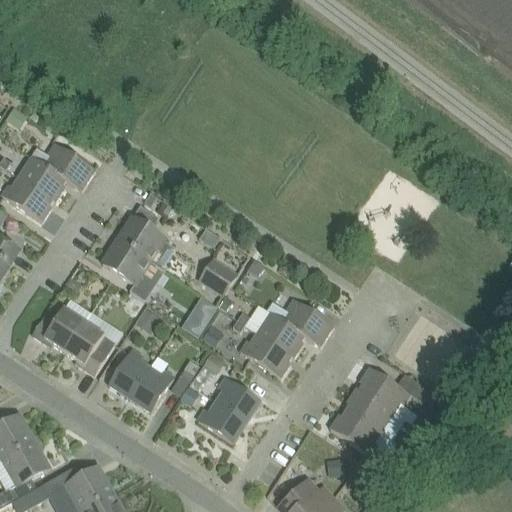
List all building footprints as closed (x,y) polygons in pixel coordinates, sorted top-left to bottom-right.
[(21,132),(27,123),(13,113),(7,123),(21,132)] [(82,195),(96,174),(79,163),(56,148),(49,159),(51,161),(46,170),(45,170),(66,185),(82,195)] [(19,182),(53,205),(56,206),(65,192),(63,190),(66,185),(45,170),(46,170),(32,161),(19,182)] [(0,168),(0,170),(7,175),(11,167),(4,162),(0,168)] [(2,200),(26,216),(43,227),(52,212),(50,210),(53,205),(19,182),(13,192),(9,190),(2,200)] [(168,209),(163,216),(168,219),(173,212),(168,209)] [(133,222),(119,244),(164,273),(176,253),(164,245),(166,243),(150,233),(133,222)] [(0,284),(20,254),(0,240),(0,284)] [(119,279),(136,290),(131,297),(145,306),(165,274),(164,273),(119,244),(103,268),(119,279)] [(223,302),(238,279),(214,263),(199,286),(223,302)] [(265,271),(255,264),(248,275),(258,281),(265,271)] [(233,305),(226,301),(220,310),(227,315),(233,305)] [(335,330),(318,319),(295,304),(288,314),(290,316),(284,325),(271,317),(271,318),(321,350),(335,330)] [(136,329),(150,339),(161,323),(146,313),(136,329)] [(53,349),(65,357),(84,327),(64,314),(59,321),(49,314),(33,339),(51,352),(53,349)] [(94,380),(115,348),(116,348),(96,335),(103,324),(91,316),(84,327),(65,357),(77,365),(76,367),(94,380)] [(245,331),(250,323),(242,318),(237,326),(245,331)] [(321,350),(271,318),(257,338),(292,361),(294,362),(304,348),(301,346),(305,341),(321,351),(321,350)] [(198,341),(204,332),(190,323),(183,332),(198,341)] [(245,331),(237,326),(233,333),(241,338),(245,331)] [(213,350),(219,341),(209,335),(203,343),(213,350)] [(292,361),(257,338),(251,347),(248,345),(241,356),(265,372),(281,383),(291,368),(288,366),(292,361)] [(109,390),(130,403),(151,371),(141,365),(144,360),(133,353),(120,373),(109,390)] [(214,378),(223,364),(212,357),(203,371),(213,377),(214,378)] [(502,366),(489,358),(478,377),(491,384),(502,366)] [(181,381),(190,387),(200,371),(191,366),(181,381)] [(162,378),(151,371),(130,403),(151,417),(162,400),(175,381),(164,374),(162,378)] [(419,419),(405,410),(411,400),(370,372),(361,387),(363,389),(360,394),(357,393),(394,417),(406,425),(412,429),(419,419)] [(262,406),(246,395),(226,382),(219,392),(224,395),(217,406),(248,427),(262,406)] [(189,391),(181,403),(181,404),(192,411),(200,398),(189,391)] [(380,437),(394,417),(357,393),(348,407),(350,409),(346,415),(380,437)] [(443,403),(429,394),(425,401),(438,410),(439,408),(443,403)] [(248,427),(217,406),(210,416),(206,413),(198,424),(234,448),(248,427)] [(330,434),(347,445),(371,460),(378,450),(374,447),(380,437),(346,415),(343,421),(340,419),(330,434)] [(0,431),(0,458),(3,464),(35,446),(20,420),(3,430),(0,431)] [(406,425),(401,432),(408,438),(409,437),(416,442),(420,435),(412,429),(406,425)] [(35,446),(3,464),(17,491),(33,483),(50,473),(35,446)] [(380,455),(375,463),(371,469),(386,479),(394,464),(389,461),(380,455)] [(328,465),(330,482),(346,480),(344,463),(328,465)] [(79,511),(89,511),(114,498),(99,471),(67,489),(79,511)] [(323,511),(336,501),(325,489),(318,494),(309,484),(278,511),(323,511)] [(20,503),(1,511),(3,511),(13,507),(15,511),(31,511),(49,502),(42,490),(20,503)] [(13,491),(0,497),(0,511),(1,511),(20,503),(13,491)] [(121,511),(114,498),(89,511),(121,511)] [(345,511),(336,501),(323,511),(345,511)]
